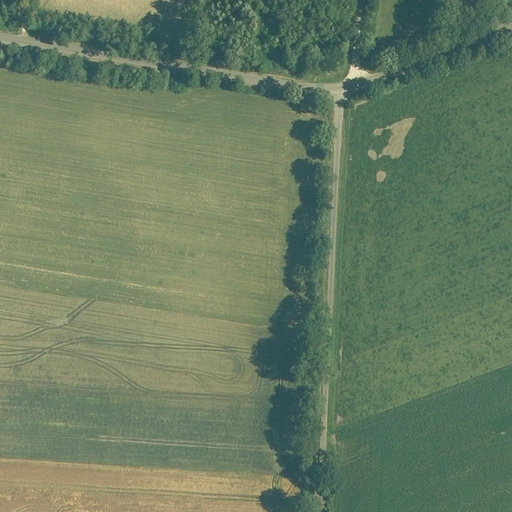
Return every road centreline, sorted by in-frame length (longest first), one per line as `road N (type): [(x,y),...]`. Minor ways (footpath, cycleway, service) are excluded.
road 1 (residential): [(319,511),(349,86)]
road 2 (residential): [(349,86),(0,47)]
road 3 (residential): [(511,26),(349,86)]
